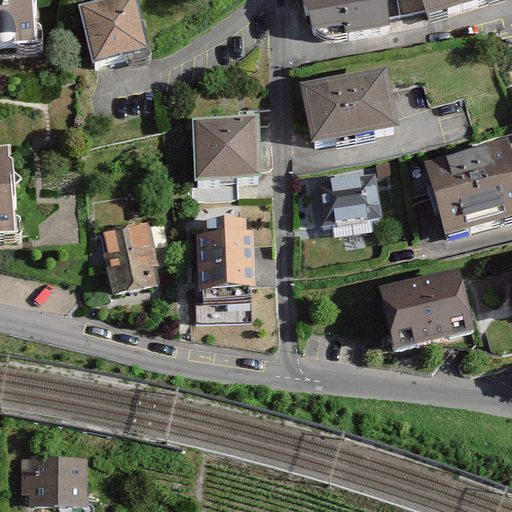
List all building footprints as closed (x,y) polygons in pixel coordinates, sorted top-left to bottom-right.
[(32,0),(0,0),(0,55),(37,53),(32,0)] [(340,0),(306,7),(310,28),(314,27),(319,52),(351,46),(353,56),(398,47),(394,27),(388,0),(340,0)] [(400,0),(388,0),(394,27),(406,25),(400,0)] [(422,0),(400,0),(406,25),(428,20),(422,0)] [(422,0),(428,20),(433,37),(511,14),(511,6),(510,0),(422,0)] [(141,14),(85,25),(97,83),(153,71),(141,14)] [(390,88),(306,103),(318,165),(401,150),(391,97),(390,88)] [(261,134),(197,137),(200,201),(264,199),(261,134)] [(9,156),(0,156),(0,237),(15,236),(9,156)] [(511,224),(511,156),(429,179),(435,202),(446,242),(511,224)] [(392,172),(382,174),(384,187),(394,185),(392,172)] [(435,202),(429,179),(411,183),(415,207),(435,202)] [(378,185),(321,194),(328,240),(385,231),(378,185)] [(205,241),(197,242),(198,277),(199,296),(252,294),(250,240),(243,241),(242,227),(205,228),(205,241)] [(150,231),(106,238),(114,291),(151,286),(148,265),(155,264),(150,231)] [(199,296),(198,277),(190,278),(192,321),(253,318),(252,294),(199,296)] [(451,345),(471,340),(459,281),(383,297),(395,356),(451,345)] [(26,461),(27,511),(93,511),(93,460),(26,461)]
